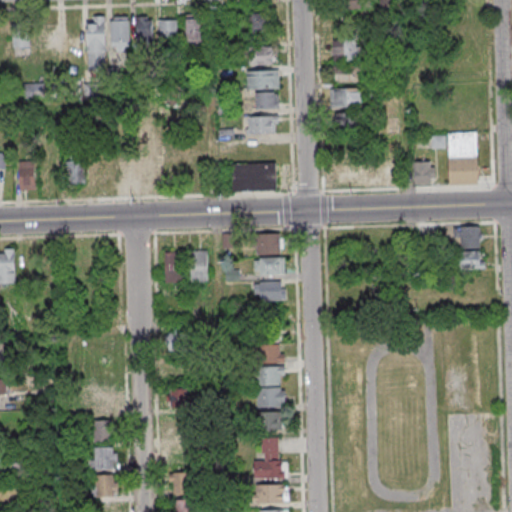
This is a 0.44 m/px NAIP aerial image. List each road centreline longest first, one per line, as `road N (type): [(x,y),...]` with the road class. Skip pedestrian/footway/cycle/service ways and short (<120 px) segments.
road 1 (tertiary): [(307,211),(0,222)]
road 2 (residential): [(315,511),(307,211)]
road 3 (residential): [(143,511),(134,218)]
road 4 (residential): [(307,211),(299,0)]
road 5 (tertiary): [(511,203),(307,211)]
road 6 (residential): [(507,204),(499,0)]
road 7 (residential): [(507,204),(511,348)]
